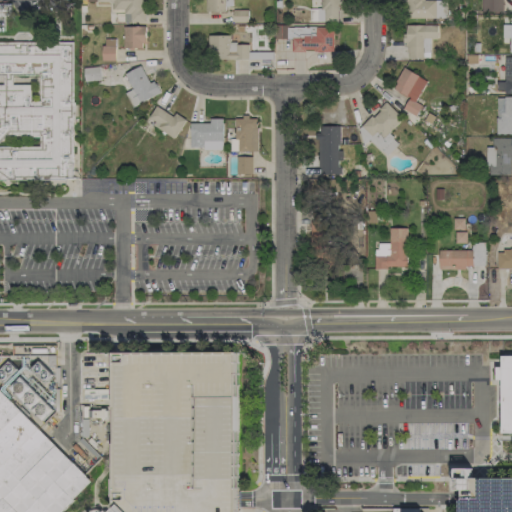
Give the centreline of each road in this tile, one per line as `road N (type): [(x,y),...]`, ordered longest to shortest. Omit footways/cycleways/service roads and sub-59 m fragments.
road 1 (tertiary): [(284,332),(511,323)]
road 2 (tertiary): [(511,311),(284,310)]
road 3 (residential): [(284,88),(284,310)]
road 4 (tertiary): [(472,310),(442,319),(318,318),(284,332)]
road 5 (residential): [(284,332),(284,511)]
road 6 (residential): [(175,0),(175,48),(186,70),(209,84),(284,88)]
road 7 (tertiary): [(121,319),(137,329),(284,332)]
road 8 (tertiary): [(284,332),(240,320),(121,319)]
road 9 (tertiary): [(284,310),(121,319)]
road 10 (residential): [(371,0),(370,64),(353,83),(284,88)]
road 11 (tertiary): [(0,319),(121,319)]
